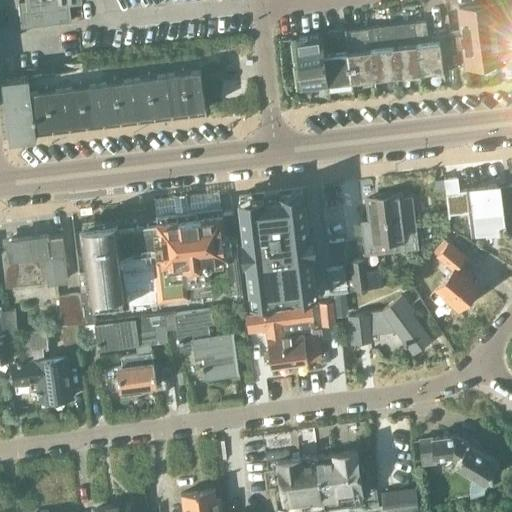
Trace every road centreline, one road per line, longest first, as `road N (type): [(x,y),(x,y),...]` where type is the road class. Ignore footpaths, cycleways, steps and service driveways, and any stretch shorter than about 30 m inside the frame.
road 1 (residential): [(0,447),(405,392),(472,368)]
road 2 (secondary): [(0,187),(277,154)]
road 3 (secondary): [(277,154),(511,126)]
road 4 (residential): [(277,154),(262,6)]
